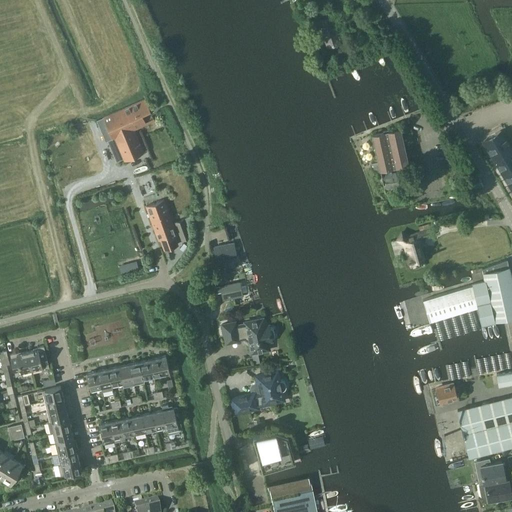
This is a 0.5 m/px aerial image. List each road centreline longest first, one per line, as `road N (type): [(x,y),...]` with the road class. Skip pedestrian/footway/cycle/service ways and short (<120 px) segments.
road 1 (unclassified): [(0,322),(164,281),(204,315),(231,448)]
road 2 (tertiary): [(511,218),(383,0)]
road 3 (residential): [(97,489),(58,331),(12,343)]
